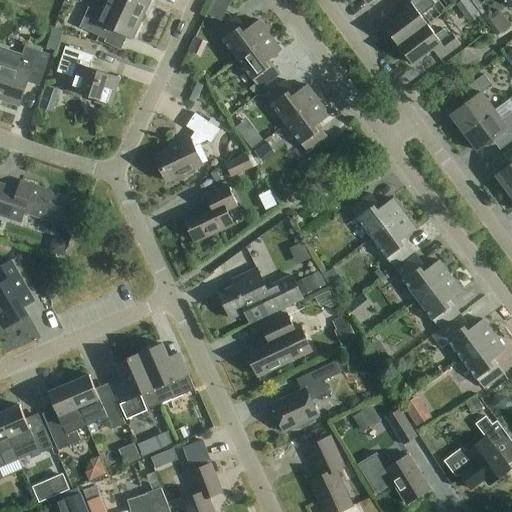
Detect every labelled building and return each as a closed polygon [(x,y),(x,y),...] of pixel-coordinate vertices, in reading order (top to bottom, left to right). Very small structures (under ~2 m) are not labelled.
[(101,0),(106,2),(142,19),(150,0),(101,0)] [(215,0),(214,4),(226,9),(230,0),(215,0)] [(399,46),(427,24),(421,16),(436,5),(432,0),(400,0),(397,2),(405,12),(385,27),(399,46)] [(463,13),(473,7),(468,0),(462,0),(457,4),(463,13)] [(133,39),(142,19),(106,2),(101,13),(89,8),(80,27),(106,39),(111,29),(133,39)] [(502,14),(495,19),(490,12),(483,17),(498,38),(511,28),(502,14)] [(238,60),(270,35),(259,20),(247,29),(236,16),(216,31),(238,60)] [(427,24),(399,46),(413,65),(433,49),(440,59),(460,44),(453,34),(449,36),(444,29),(436,35),(427,24)] [(270,35),(238,60),(256,84),(259,89),(260,89),(280,74),(270,60),(282,51),(270,35)] [(22,55),(0,47),(0,94),(6,97),(5,100),(19,105),(30,74),(43,78),(50,55),(25,46),(22,55)] [(110,103),(118,78),(90,69),(94,56),(66,47),(57,72),(74,77),(70,90),(110,103)] [(464,133),(495,110),(482,92),(492,85),(484,75),(465,89),(472,99),(451,115),(464,133)] [(286,125),(319,100),(307,85),(295,94),(285,80),(265,95),(286,125)] [(250,88),(253,93),(259,89),(256,84),(250,88)] [(46,87),(43,96),(53,99),(56,90),(46,87)] [(319,100),(286,125),(308,154),(329,138),(318,124),(330,115),(319,100)] [(495,110),(464,133),(478,151),(500,135),(507,145),(511,141),(511,112),(502,120),(495,110)] [(212,143),(220,130),(195,113),(187,127),(195,132),(191,139),(155,156),(167,181),(202,165),(194,147),(207,141),(212,143)] [(253,148),(264,140),(260,134),(248,142),(253,148)] [(510,194),(511,192),(511,148),(511,150),(511,151),(511,164),(496,176),(510,194)] [(333,168),(345,159),(339,151),(327,160),(333,168)] [(232,178),(254,167),(248,155),(226,165),(232,178)] [(20,183),(18,191),(0,185),(0,215),(16,220),(23,217),(24,212),(59,224),(67,198),(20,183)] [(195,242),(233,224),(227,211),(237,206),(227,184),(206,195),(211,205),(184,218),(195,242)] [(372,238),(404,214),(393,199),(381,208),(370,194),(350,209),(372,238)] [(404,214),(372,238),(394,267),(414,252),(404,238),(416,229),(404,214)] [(54,238),(49,253),(61,257),(64,258),(69,242),(68,242),(54,238)] [(298,276),(311,270),(303,254),(290,261),(298,276)] [(418,300),(451,276),(439,260),(427,269),(416,255),(396,270),(418,300)] [(35,302),(27,288),(11,261),(0,267),(0,322),(4,329),(28,315),(24,308),(35,302)] [(241,283),(219,293),(231,319),(246,312),(251,323),(267,315),(303,298),(302,297),(296,283),(292,276),(266,288),(257,269),(238,277),(241,283)] [(334,269),(324,276),(332,288),(342,282),(334,269)] [(319,272),(296,283),(302,297),(325,286),(319,272)] [(440,329),(460,314),(450,300),(462,291),(451,276),(418,300),(440,329)] [(345,307),(353,318),(362,312),(353,300),(345,307)] [(258,376),(281,365),(312,351),(300,325),(294,328),(287,314),(261,326),(268,341),(246,351),(258,376)] [(462,359),(495,334),(483,319),(471,328),(460,314),(440,329),(433,335),(443,348),(450,343),(462,359)] [(350,324),(336,331),(342,345),(357,338),(350,324)] [(495,334),(462,359),(484,388),(504,373),(494,359),(506,350),(495,334)] [(162,344),(139,353),(161,404),(195,390),(184,364),(173,369),(162,344)] [(161,404),(139,353),(116,363),(127,388),(116,393),(127,419),(161,404)] [(386,355),(375,361),(380,370),(392,363),(386,355)] [(284,432),(319,416),(312,401),(330,392),(324,381),(341,373),(335,361),(297,379),(302,390),(271,405),(284,432)] [(69,384),(88,427),(99,422),(100,424),(109,420),(113,429),(126,424),(114,396),(101,402),(89,375),(69,384)] [(77,431),(88,427),(69,384),(49,393),(60,419),(47,425),(58,451),(81,441),(77,431)] [(404,406),(417,427),(431,417),(418,396),(404,406)] [(473,415),(484,407),(477,397),(466,405),(473,415)] [(0,413),(0,415),(19,459),(14,447),(25,442),(32,458),(53,448),(44,426),(31,432),(20,405),(0,413)] [(364,433),(383,421),(373,405),(354,417),(364,433)] [(400,410),(386,419),(404,446),(418,437),(400,410)] [(0,470),(0,467),(19,459),(0,415),(0,479),(3,478),(0,470)] [(489,485),(510,469),(493,446),(503,439),(486,416),(476,424),(486,437),(465,453),(473,463),(459,473),(471,489),(485,479),(489,485)] [(168,433),(137,447),(142,458),(173,445),(168,433)] [(324,511),(339,511),(353,506),(337,470),(345,466),(331,436),(306,448),(319,477),(310,481),(324,511)] [(202,441),(182,449),(186,458),(206,451),(202,441)] [(392,481),(407,504),(431,489),(409,454),(385,469),(376,455),(359,466),(375,492),(392,481)] [(184,511),(215,511),(210,497),(222,492),(211,464),(189,472),(197,494),(181,501),(184,511)] [(36,486),(32,488),(39,503),(55,496),(49,481),(44,483),(36,486)] [(87,502),(101,496),(97,486),(83,492),(87,502)] [(59,511),(89,511),(82,493),(80,494),(77,488),(54,498),(56,504),(59,511)] [(168,511),(162,491),(128,501),(131,511),(168,511)]
